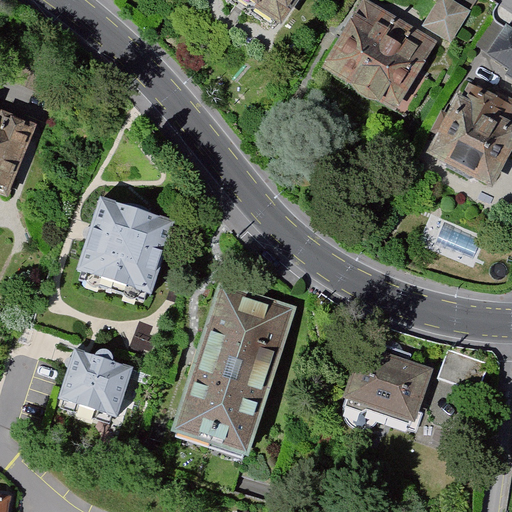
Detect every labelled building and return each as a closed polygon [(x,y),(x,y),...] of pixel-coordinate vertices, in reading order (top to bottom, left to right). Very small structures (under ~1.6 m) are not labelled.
[(296,0),(249,0),(282,22),(296,0)] [(455,0),(437,0),(423,25),(454,40),(473,10),(455,0)] [(441,48),(364,4),(327,67),(404,111),(441,48)] [(511,29),(511,30),(492,61),(511,73),(511,29)] [(511,100),(473,79),(463,96),(459,94),(428,151),(493,186),(511,150),(511,100)] [(0,100),(0,99),(0,192),(12,197),(37,130),(0,115),(0,100)] [(171,222),(103,201),(82,269),(150,291),(171,222)] [(300,312),(224,287),(174,435),(249,461),(300,312)] [(449,348),(438,378),(479,391),(486,364),(449,348)] [(95,356),(78,351),(62,398),(116,415),(132,368),(113,362),(113,357),(111,352),(106,349),(101,349),(97,352),(95,356)] [(348,403),(418,428),(438,374),(367,349),(348,403)] [(6,511),(8,497),(0,496),(0,511),(6,511)]
